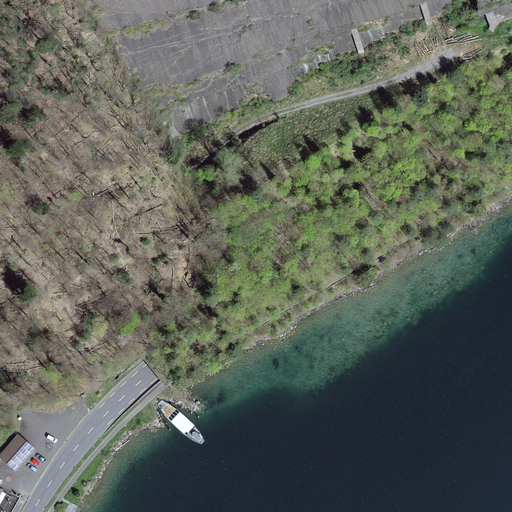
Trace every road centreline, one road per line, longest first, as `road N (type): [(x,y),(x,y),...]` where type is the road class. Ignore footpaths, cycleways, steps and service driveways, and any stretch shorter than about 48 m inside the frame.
road 1 (track): [(25,407),(24,379),(97,267),(138,216),(222,143),(269,117),(473,47)]
road 2 (primary): [(511,155),(151,371),(79,442),(31,511)]
